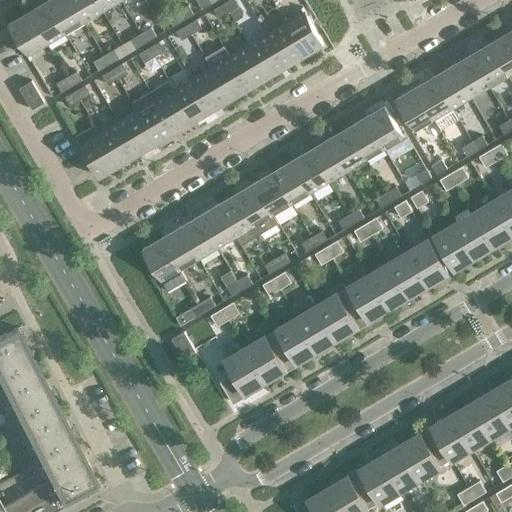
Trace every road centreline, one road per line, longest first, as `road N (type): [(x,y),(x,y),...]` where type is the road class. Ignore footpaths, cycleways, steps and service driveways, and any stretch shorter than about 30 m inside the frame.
road 1 (unclassified): [(505,0),(87,234),(0,87)]
road 2 (residential): [(511,276),(250,428),(237,461)]
road 3 (residential): [(237,461),(275,468),(511,328)]
road 4 (residential): [(69,394),(135,511)]
